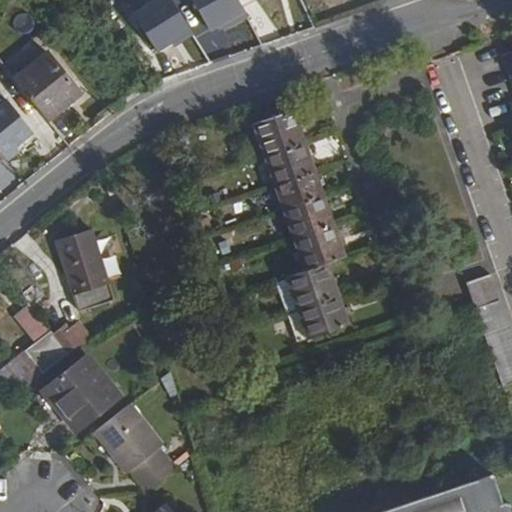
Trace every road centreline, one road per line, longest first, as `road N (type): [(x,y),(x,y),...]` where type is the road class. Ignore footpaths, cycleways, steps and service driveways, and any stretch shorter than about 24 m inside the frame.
road 1 (residential): [(0,228),(139,122),(434,15)]
road 2 (residential): [(434,15),(511,256)]
